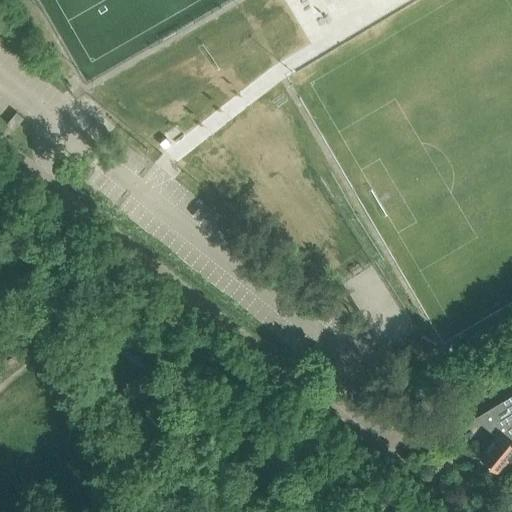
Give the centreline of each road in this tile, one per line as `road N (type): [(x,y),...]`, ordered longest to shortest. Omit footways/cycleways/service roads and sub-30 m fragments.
road 1 (unclassified): [(374,454),(0,144)]
road 2 (residential): [(374,454),(511,371)]
